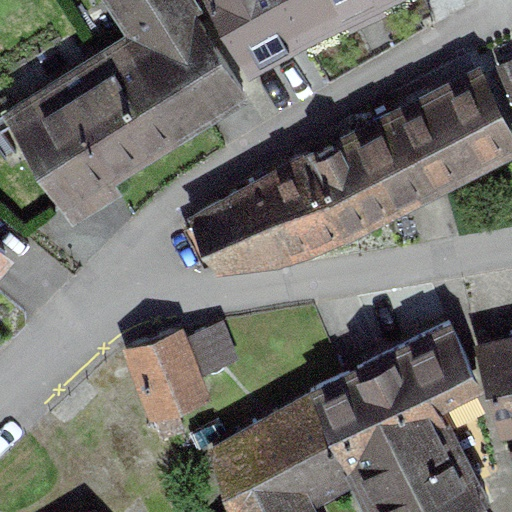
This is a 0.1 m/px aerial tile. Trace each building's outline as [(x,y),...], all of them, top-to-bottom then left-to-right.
[(181,72),(219,45),(190,0),(111,0),(138,41),(156,31),(181,72)] [(250,61),(302,34),(285,0),(213,0),(218,10),(250,61)] [(285,0),(302,34),(371,0),(285,0)] [(68,200),(247,91),(219,45),(181,72),(156,31),(138,41),(19,119),(68,200)] [(511,140),(478,72),(397,114),(430,189),(511,146),(511,140)] [(397,114),(308,156),(347,232),(430,189),(397,114)] [(308,156),(196,217),(219,265),(244,254),(280,257),(311,247),(347,232),(308,156)] [(0,261),(9,250),(0,243),(0,261)] [(473,386),(481,381),(451,321),(314,392),(354,469),(375,511),(455,511),(486,496),(449,422),(478,408),(473,386)] [(206,394),(180,327),(129,347),(162,434),(181,427),(173,406),(206,394)] [(511,334),(480,342),(501,423),(511,420),(511,334)] [(267,511),(299,494),(354,469),(314,392),(217,447),(236,511),(267,511)] [(307,511),(299,494),(267,511),(307,511)]
